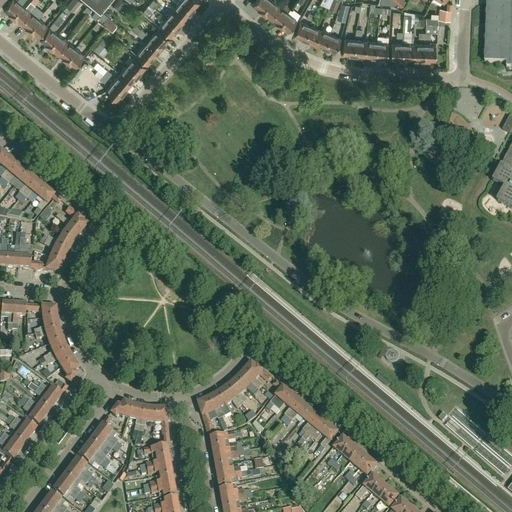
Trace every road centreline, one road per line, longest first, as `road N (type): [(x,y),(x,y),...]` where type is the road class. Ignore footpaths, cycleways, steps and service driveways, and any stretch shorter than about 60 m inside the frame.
road 1 (residential): [(511,408),(328,300),(112,134)]
road 2 (residential): [(441,511),(256,353),(183,398)]
road 3 (residential): [(444,81),(328,69),(221,4)]
road 4 (residential): [(63,292),(96,222),(0,141)]
road 5 (residential): [(112,134),(221,4)]
road 6 (residential): [(20,511),(113,388)]
road 7 (residential): [(90,369),(0,485)]
road 8 (residential): [(112,134),(0,42)]
